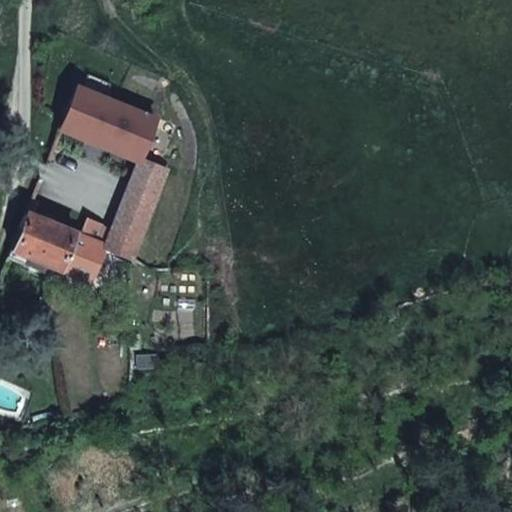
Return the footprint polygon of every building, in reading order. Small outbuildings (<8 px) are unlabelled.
[(75,86),(58,129),(138,162),(156,119),(75,86)] [(138,162),(130,181),(160,193),(167,175),(138,162)] [(130,181),(114,223),(143,235),(160,193),(130,181)] [(24,211),(9,250),(90,284),(105,244),(24,211)] [(114,223),(105,244),(134,257),(143,235),(114,223)]
